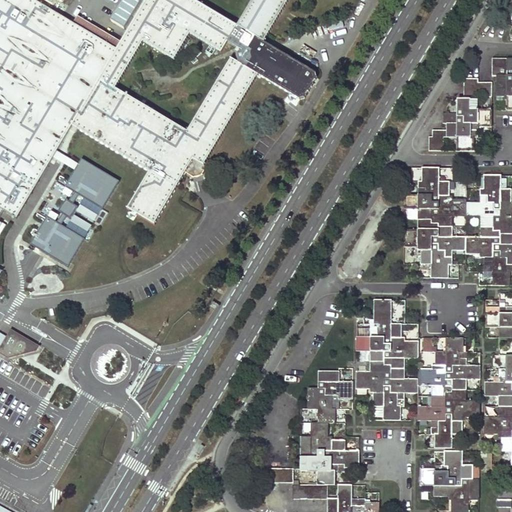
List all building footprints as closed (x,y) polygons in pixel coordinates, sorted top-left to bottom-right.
[(0,0),(0,206),(16,216),(52,156),(56,150),(71,123),(116,48),(34,0),(0,0)] [(144,0),(116,48),(71,123),(78,127),(149,168),(127,206),(155,222),(193,158),(203,164),(256,74),(237,63),(231,59),(190,129),(116,86),(142,41),(178,62),(193,35),(223,52),(229,42),(239,26),(198,0),(144,0)] [(254,0),(239,26),(266,41),(289,0),(254,0)] [(239,26),(229,42),(241,49),(237,51),(236,56),(240,59),(237,63),(301,99),(318,75),(266,41),(239,26)] [(492,68),(507,68),(507,59),(492,59),(492,68)] [(506,111),(511,110),(511,76),(507,76),(496,76),(496,97),(506,97),(506,100),(506,111)] [(477,128),(491,128),(492,111),(478,110),(478,100),(463,100),(457,100),(457,110),(457,114),(457,117),(464,117),(464,124),(471,124),(471,131),(477,131),(477,128)] [(446,114),(443,114),(442,124),(446,124),(457,124),(457,117),(457,114),(446,114)] [(457,152),(474,152),(474,138),(477,138),(477,131),(471,131),(471,124),(464,124),(464,117),(457,117),(457,124),(446,124),(446,131),(446,137),(446,138),(457,138),(457,152)] [(78,163),(56,150),(52,156),(74,170),(78,163)] [(46,216),(30,242),(68,265),(84,238),(65,226),(83,197),(102,209),(119,181),(81,158),(78,163),(74,170),(64,186),(76,194),(58,224),(46,216)] [(193,158),(185,172),(193,177),(201,174),(206,167),(203,164),(193,158)] [(439,168),(422,168),(421,182),(418,182),(418,189),(425,189),(425,196),(432,196),(432,203),(438,203),(439,196),(449,196),(449,182),(439,182),(439,168)] [(501,176),(484,176),(483,190),(480,189),(480,196),(487,196),(487,203),(494,203),(494,210),(500,210),(500,203),(511,203),(511,190),(506,190),(501,190),(501,179),(501,176)] [(404,196),(404,209),(418,209),(418,220),(432,220),(432,209),(438,210),(438,203),(432,203),(432,196),(425,196),(425,189),(418,189),(418,196),(404,196)] [(453,217),(466,217),(466,203),(466,200),(463,200),(449,200),(449,196),(439,196),(438,203),(438,210),(432,209),(432,220),(432,223),(438,223),(438,227),(452,227),(453,217)] [(480,217),(480,227),(493,227),(493,217),(500,217),(500,210),(494,210),(494,203),(487,203),(487,196),(480,196),(480,203),(466,203),(466,217),(480,217)] [(511,206),(511,207),(511,203),(500,203),(500,210),(500,217),(493,217),(493,227),(493,231),(500,231),(500,234),(511,234),(511,206)] [(404,230),(404,247),(421,248),(421,251),(432,251),(432,244),(432,237),(438,237),(438,227),(438,223),(432,223),(432,220),(418,220),(418,230),(404,230)] [(452,251),(466,251),(466,238),(452,238),(452,227),(438,227),(438,237),(432,237),(432,244),(439,244),(438,251),(445,251),(445,258),(452,258),(452,251)] [(466,238),(466,251),(465,254),(483,255),(483,259),(493,259),(493,252),(493,245),(500,245),(500,234),(500,231),(493,231),(493,227),(480,227),(479,238),(466,238)] [(511,234),(500,234),(500,245),(493,245),(493,252),(500,252),(500,259),(507,259),(507,265),(511,265),(511,234)] [(431,278),(448,279),(448,265),(452,265),(452,258),(445,258),(445,251),(438,251),(439,244),(432,244),(432,251),(421,251),(421,265),(431,265),(431,278)] [(493,286),(510,286),(510,273),(511,272),(511,265),(507,265),(507,259),(500,259),(500,252),(493,252),(493,259),(483,259),(483,272),(493,272),(493,286)] [(511,305),(511,295),(500,294),(500,305),(511,305)] [(374,300),(374,324),(370,324),(370,329),(370,331),(377,331),(377,338),(384,338),(384,345),(391,345),(391,338),(401,338),(401,325),(391,324),(391,301),(374,300)] [(499,339),(511,338),(511,314),(506,314),(506,307),(499,307),(499,314),(485,314),(485,328),(499,328),(499,339)] [(370,329),(356,329),(356,338),(370,338),(370,331),(370,329)] [(15,334),(11,331),(8,337),(2,347),(0,350),(0,352),(8,357),(37,350),(37,349),(38,347),(15,334)] [(356,338),(356,352),(370,352),(370,362),(384,363),(384,352),(391,352),(391,345),(384,345),(384,338),(377,338),(377,331),(370,331),(370,338),(356,338)] [(404,359),(418,359),(418,352),(418,342),(401,342),(401,338),(391,338),(391,345),(391,352),(384,352),(384,363),(384,366),(390,366),(390,369),(404,369),(404,359)] [(463,339),(446,339),(446,352),(435,352),(435,356),(435,366),(445,366),(445,373),(452,373),(452,366),(459,366),(459,359),(466,359),(466,352),(463,352),(463,339)] [(506,369),(499,369),(499,376),(506,376),(506,383),(511,383),(511,355),(506,356),(506,369)] [(466,380),(480,380),(480,366),(466,366),(466,359),(459,359),(459,366),(452,366),(452,373),(445,373),(445,380),(452,380),(452,390),(466,390),(466,380)] [(356,372),(356,390),(373,390),(373,393),(383,393),(384,386),(384,379),(390,379),(390,369),(390,366),(384,366),(384,363),(370,362),(370,373),(356,372)] [(356,362),(356,372),(370,373),(370,362),(356,362)] [(418,380),(418,387),(432,387),(431,397),(445,397),(445,394),(452,394),(452,390),(452,380),(445,380),(445,373),(445,366),(435,366),(432,366),(432,369),(418,369),(418,380)] [(404,393),(418,393),(418,387),(418,380),(404,379),(404,369),(390,369),(390,379),(384,379),(384,386),(390,386),(390,393),(397,393),(397,400),(404,400),(404,393)] [(339,372),(319,372),(318,389),(325,389),(325,396),(332,396),(332,403),(339,403),(339,400),(353,400),(352,383),(339,382),(339,372)] [(499,383),(485,383),(485,397),(498,397),(498,407),(511,406),(511,383),(506,383),(506,376),(499,376),(499,383)] [(383,407),(383,421),(400,421),(401,407),(404,407),(404,400),(397,400),(397,393),(390,393),(390,386),(384,386),(383,393),(373,393),(373,407),(383,407)] [(318,409),(318,423),(328,423),(335,423),(335,410),(339,410),(339,403),(332,403),(332,396),(325,396),(325,389),(318,389),(308,389),(307,409),(318,409)] [(452,414),(452,421),(462,422),(462,418),(480,418),(480,401),(466,401),(466,390),(452,390),(452,394),(445,394),(445,397),(445,408),(452,408),(452,414)] [(418,407),(418,421),(431,421),(431,428),(438,428),(438,421),(445,421),(445,414),(452,414),(452,408),(445,408),(445,397),(431,397),(431,407),(418,407)] [(485,418),(484,434),(502,435),(502,438),(511,438),(511,431),(511,424),(511,406),(498,407),(498,418),(485,418)] [(434,449),(452,449),(452,435),(462,435),(462,422),(452,421),(452,414),(445,414),(445,421),(438,421),(438,428),(431,428),(431,435),(434,435),(434,449)] [(300,437),(300,458),(307,458),(317,458),(317,451),(324,451),(331,451),(331,441),(328,441),(328,423),(318,423),(311,423),(311,437),(300,437)] [(511,466),(511,465),(511,431),(511,438),(502,438),(502,452),(511,452),(511,466)] [(345,468),(359,469),(359,452),(345,451),(345,441),(331,441),(331,451),(324,451),(324,458),(331,458),(331,465),(338,465),(338,472),(345,472),(345,468)] [(455,479),(455,487),(461,487),(461,479),(472,480),(472,467),(462,466),(462,452),(445,452),(444,466),(441,466),(441,473),(448,473),(448,479),(455,479)] [(434,486),(434,496),(448,497),(448,487),(455,487),(455,479),(448,479),(448,473),(441,473),(441,466),(434,466),(434,469),(420,469),(420,486),(434,486)] [(452,497),(451,511),(468,511),(469,500),(479,500),(479,480),(472,480),(461,479),(461,487),(455,487),(448,487),(448,497),(452,497)] [(327,511),(351,511),(352,506),(358,506),(358,499),(352,499),(352,485),(338,485),(338,499),(328,499),(328,500),(327,500),(327,511)] [(378,511),(379,503),(365,503),(365,500),(358,499),(358,506),(352,506),(351,511),(378,511)]
